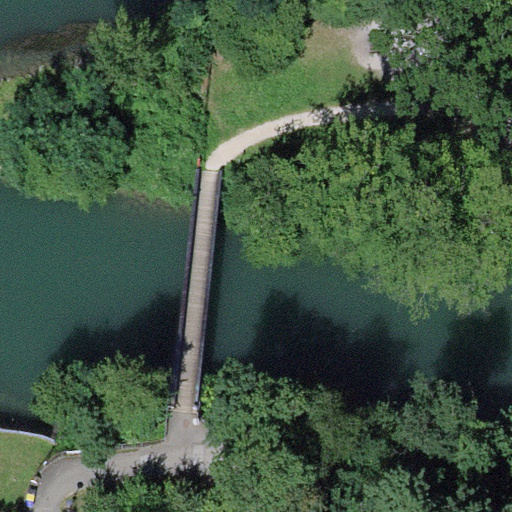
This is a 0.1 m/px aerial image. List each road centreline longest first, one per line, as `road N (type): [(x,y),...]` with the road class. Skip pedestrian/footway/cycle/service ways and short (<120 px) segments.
road 1 (track): [(511,505),(195,453),(57,478),(46,511)]
road 2 (track): [(511,121),(305,107),(212,150)]
